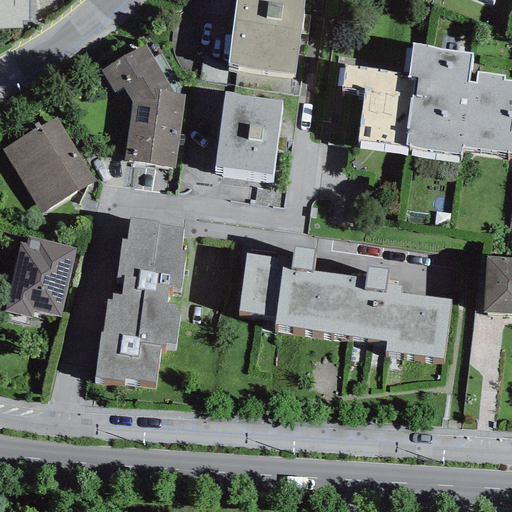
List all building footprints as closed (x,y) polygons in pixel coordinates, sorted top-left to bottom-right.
[(0,0),(0,27),(22,28),(22,19),(29,19),(28,0),(0,0)] [(234,0),(226,72),(294,81),(304,0),(234,0)] [(453,0),(453,2),(494,17),(499,0),(453,0)] [(146,55),(102,83),(114,103),(123,97),(133,112),(124,171),(175,176),(185,101),(175,100),(146,55)] [(471,71),(412,64),(409,94),(399,93),(399,90),(344,84),(342,105),(363,107),(358,154),(406,160),(406,163),(461,169),(462,162),(511,168),(511,146),(511,147),(511,139),(511,96),(503,96),(504,92),(478,89),(476,101),(468,100),(471,71)] [(199,97),(198,115),(218,116),(218,98),(199,97)] [(215,186),(271,193),(281,117),(225,110),(215,186)] [(2,157),(41,220),(95,186),(55,124),(2,157)] [(158,241),(129,237),(127,259),(120,258),(116,293),(114,293),(111,319),(106,318),(103,348),(99,348),(94,394),(124,397),(124,394),(155,398),(159,363),(165,363),(166,360),(175,361),(179,331),(175,331),(176,324),(166,323),(168,304),(180,305),(185,267),(180,267),(182,246),(158,243),(158,241)] [(61,330),(75,262),(29,252),(28,259),(18,257),(4,326),(32,331),(33,324),(61,330)] [(511,258),(486,257),(483,312),(511,314),(511,258)] [(292,266),(245,260),(238,318),(275,322),(274,334),(386,348),(385,358),(441,365),(449,306),(400,300),(400,293),(385,291),(386,284),(366,281),(365,285),(312,279),(313,264),(293,262),(292,266)]
